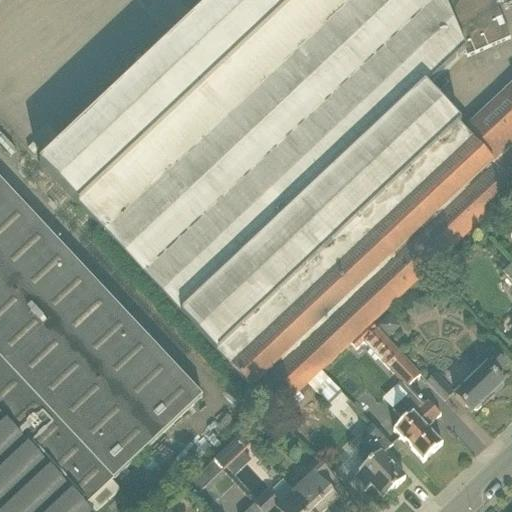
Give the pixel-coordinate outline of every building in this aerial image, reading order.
[(511,0),(214,0),(215,1),(94,115),(79,98),(58,119),(72,135),(40,165),(273,415),(306,384),(320,371),(511,191),(511,86),(463,132),(459,128),(460,127),(424,88),(464,51),(467,58),(510,39),(496,6),(511,0)] [(0,511),(99,511),(121,492),(111,482),(202,398),(0,182),(0,511)] [(460,270),(451,261),(442,270),(450,279),(460,270)] [(511,283),(511,265),(503,273),(511,283)] [(399,330),(388,318),(376,328),(387,341),(399,330)] [(393,433),(423,464),(442,446),(426,430),(440,417),(427,403),(423,406),(407,389),(419,377),(371,327),(351,345),(356,351),(362,344),(400,384),(396,388),(406,399),(392,412),(403,423),(393,433)] [(495,377),(506,367),(491,351),(479,362),(486,369),(455,398),(470,415),(503,384),(495,377)] [(319,395),(332,384),(320,371),(306,384),(318,397),(319,395)] [(445,402),(453,394),(437,377),(429,385),(445,402)] [(270,436),(273,426),(262,422),(259,432),(270,436)] [(352,481),(365,494),(371,488),(383,501),(405,481),(382,455),(390,448),(371,427),(358,439),(371,453),(369,455),(372,458),(355,473),(358,476),(352,481)] [(240,438),(214,463),(224,473),(250,448),(240,438)] [(330,493),(338,485),(315,461),(300,475),(305,481),(293,493),(311,511),(328,511),(327,511),(338,501),(330,493)] [(197,496),(206,488),(197,479),(188,487),(197,496)] [(311,511),(293,493),(281,505),(268,492),(254,505),(260,511),(311,511)]
